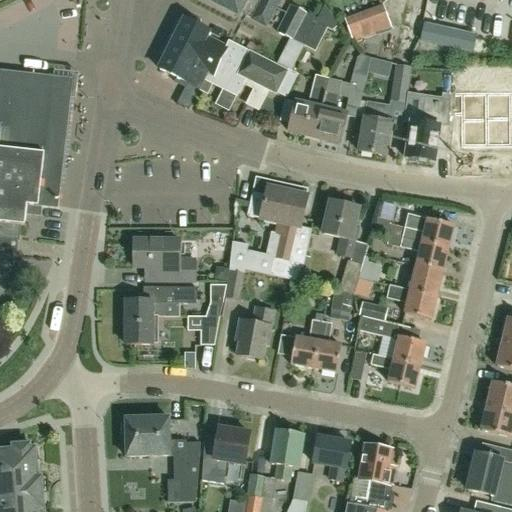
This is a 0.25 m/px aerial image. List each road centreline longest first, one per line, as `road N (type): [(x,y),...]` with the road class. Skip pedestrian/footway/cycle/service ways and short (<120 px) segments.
road 1 (residential): [(496,191),(381,181),(256,152),(105,98)]
road 2 (residential): [(440,439),(169,383),(81,385)]
road 3 (tertiary): [(52,370),(69,334),(105,98)]
road 4 (residential): [(440,439),(496,191)]
road 5 (tertiary): [(89,511),(81,385)]
